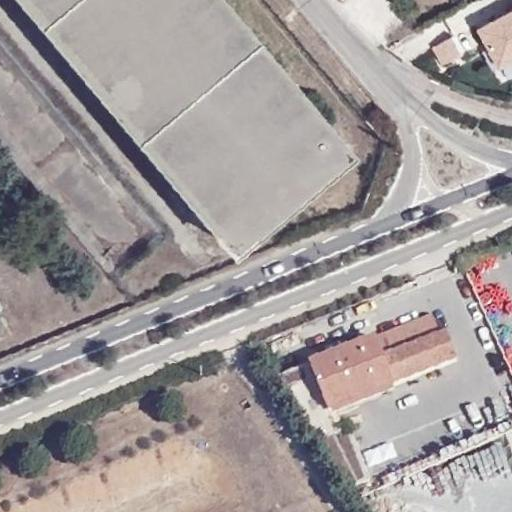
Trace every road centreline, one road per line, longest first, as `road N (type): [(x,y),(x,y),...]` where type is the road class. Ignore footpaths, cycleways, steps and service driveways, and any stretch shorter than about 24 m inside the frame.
road 1 (primary): [(0,418),(511,214)]
road 2 (primary): [(388,225),(0,380)]
road 3 (tertiary): [(399,99),(419,164),(388,225)]
road 4 (tertiary): [(310,0),(399,99)]
road 5 (primary): [(511,177),(388,225)]
road 6 (tertiary): [(511,161),(469,147),(399,99)]
